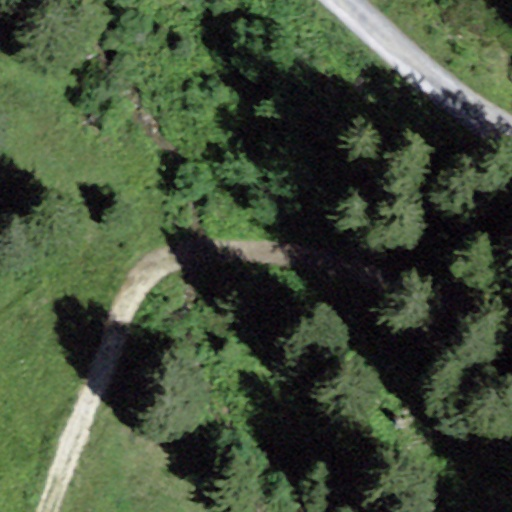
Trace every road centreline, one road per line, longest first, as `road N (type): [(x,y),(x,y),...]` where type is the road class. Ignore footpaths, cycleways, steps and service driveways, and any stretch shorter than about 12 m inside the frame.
road 1 (track): [(39,511),(92,397),(125,298),(149,271),(190,257),(286,257),(511,318)]
road 2 (track): [(343,0),(454,98),(511,135)]
